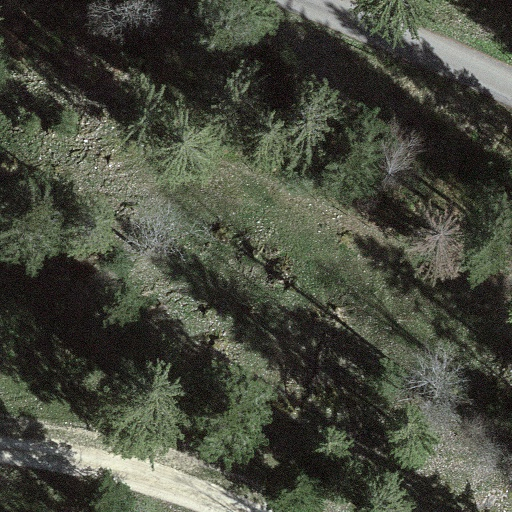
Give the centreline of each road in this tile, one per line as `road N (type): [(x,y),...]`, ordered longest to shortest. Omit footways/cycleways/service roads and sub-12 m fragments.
road 1 (track): [(255,511),(93,450),(0,440)]
road 2 (unclassified): [(307,0),(511,89)]
